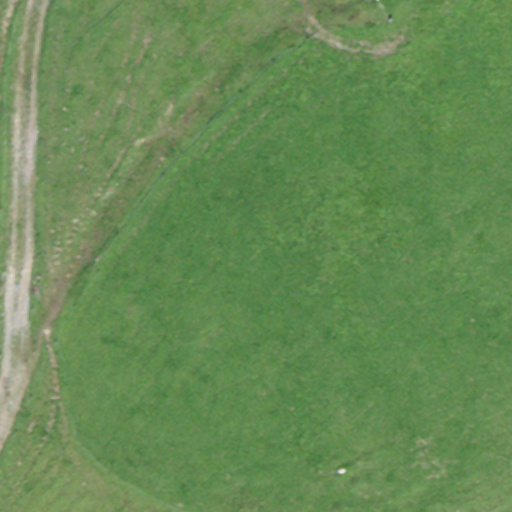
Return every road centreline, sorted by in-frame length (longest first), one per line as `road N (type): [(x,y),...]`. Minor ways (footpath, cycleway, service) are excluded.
road 1 (track): [(333,0),(258,42),(122,185),(16,359)]
road 2 (track): [(0,417),(16,359),(37,0)]
